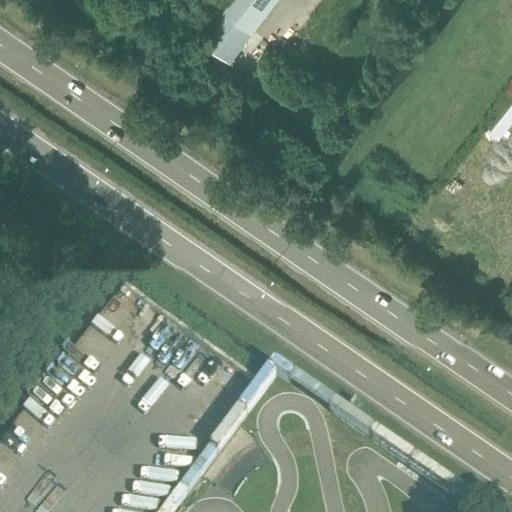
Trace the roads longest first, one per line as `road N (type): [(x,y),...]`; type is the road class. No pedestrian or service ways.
road 1 (primary): [(0,128),(511,483)]
road 2 (primary): [(511,397),(0,45)]
